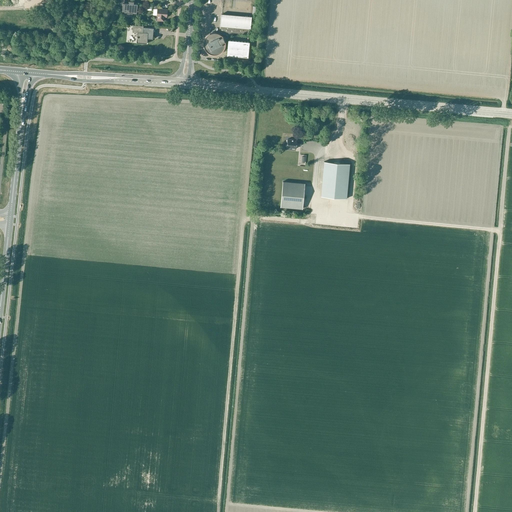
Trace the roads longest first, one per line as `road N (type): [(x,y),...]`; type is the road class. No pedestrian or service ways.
road 1 (tertiary): [(511,114),(257,92)]
road 2 (primary): [(0,303),(20,125)]
road 3 (tertiary): [(57,75),(183,87)]
road 4 (tertiary): [(177,79),(57,75)]
